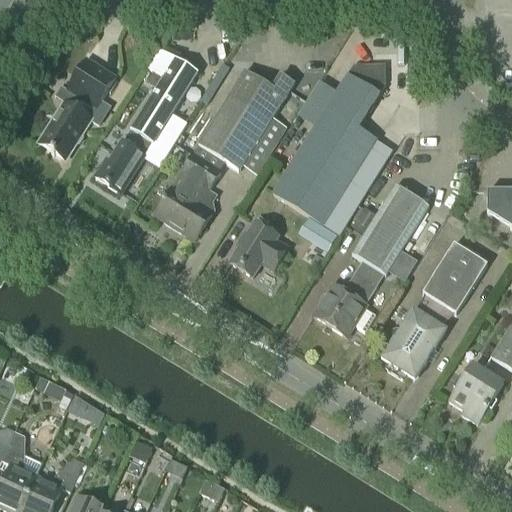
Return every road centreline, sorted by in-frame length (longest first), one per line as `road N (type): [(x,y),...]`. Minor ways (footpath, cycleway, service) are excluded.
road 1 (tertiary): [(503,511),(0,193)]
road 2 (unclassified): [(0,85),(47,12),(84,2),(451,3)]
road 3 (unclassified): [(511,124),(473,124),(454,109),(451,3)]
